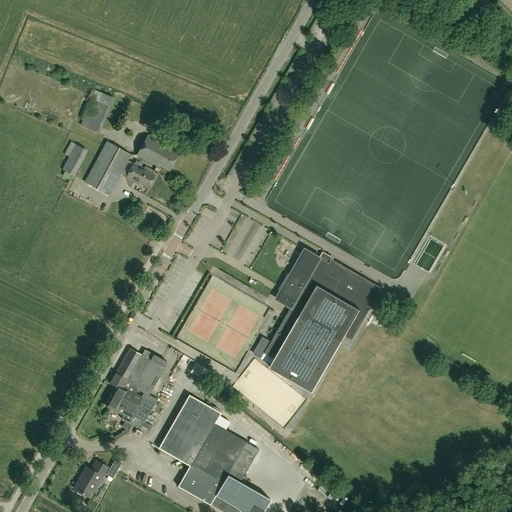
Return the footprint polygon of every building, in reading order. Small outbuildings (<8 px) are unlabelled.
[(100,92),(97,100),(110,106),(114,98),(100,92)] [(87,121),(98,138),(103,134),(100,130),(108,125),(102,116),(107,112),(103,106),(100,108),(102,111),(87,121)] [(148,135),(137,154),(157,165),(158,164),(169,170),(178,154),(167,147),(168,146),(148,135)] [(107,141),(97,159),(121,171),(130,154),(107,141)] [(74,175),(87,149),(75,144),(62,170),(74,175)] [(108,195),(121,171),(97,159),(85,182),(108,195)] [(135,181),(148,188),(155,175),(133,163),(126,178),(134,183),(135,181)] [(285,318),(264,353),(274,359),(270,367),(311,391),(340,341),(344,335),(351,339),(381,287),(331,258),(328,262),(316,255),(305,249),(295,266),(290,274),(288,272),(278,289),(280,290),(276,298),(291,306),(291,307),(285,318)] [(279,269),(292,270),(293,257),(280,255),(279,269)] [(163,366),(166,361),(153,354),(144,349),(143,351),(141,354),(130,347),(110,383),(115,386),(104,405),(115,411),(117,407),(126,412),(122,419),(139,428),(143,421),(145,422),(154,404),(147,400),(135,394),(138,389),(149,396),(165,367),(163,366)] [(194,374),(199,367),(190,360),(185,367),(194,374)] [(189,394),(158,448),(190,465),(178,486),(210,504),(215,495),(228,503),(236,507),(240,511),(262,511),(270,499),(240,482),(259,449),(215,424),(221,413),(189,394)] [(311,472),(294,457),(288,464),(304,479),(311,472)] [(103,477),(101,476),(107,466),(96,460),(91,469),(86,466),(74,488),(90,497),(96,486),(98,487),(101,486),(104,480),(103,477)] [(115,477),(122,481),(128,469),(121,465),(115,477)] [(178,500),(174,509),(180,511),(203,511),(204,511),(178,500)]
